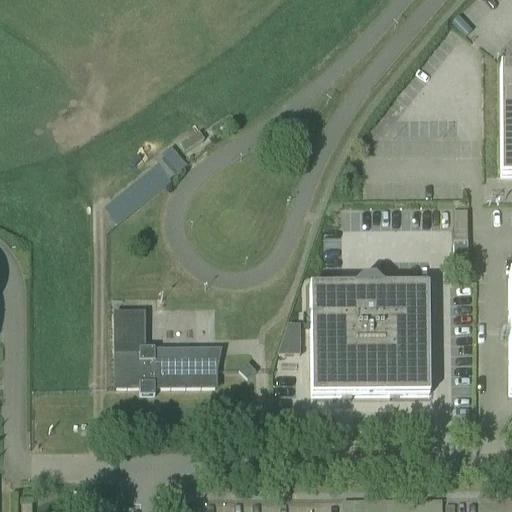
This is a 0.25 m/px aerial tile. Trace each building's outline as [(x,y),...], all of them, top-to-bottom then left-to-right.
[(499,179),(511,178),(511,67),(499,67),(499,179)] [(393,104),(400,95),(389,86),(382,95),(393,104)] [(176,176),(186,167),(170,149),(160,158),(162,160),(176,176)] [(153,164),(169,182),(176,176),(162,160),(160,158),(153,164)] [(115,226),(117,229),(148,204),(170,185),(159,172),(156,168),(149,174),(103,211),(106,215),(108,217),(115,226)] [(466,215),(452,215),(452,233),(466,233),(466,215)] [(466,246),(452,246),(452,269),(466,269),(466,246)] [(354,288),(341,288),(309,288),(310,399),(427,398),(426,288),(381,288),(373,280),(362,280),(354,288)] [(138,319),(114,319),(114,357),(114,359),(114,392),(138,392),(138,399),(153,399),(153,392),(214,392),(214,383),(214,376),(214,359),(153,359),(153,352),(153,351),(144,351),(138,351),(138,319)] [(254,375),(246,366),(237,375),(246,383),(254,375)] [(260,375),(259,404),(276,405),(277,375),(260,375)]
